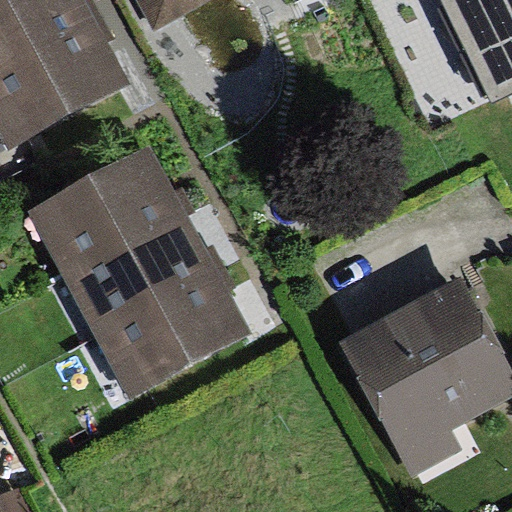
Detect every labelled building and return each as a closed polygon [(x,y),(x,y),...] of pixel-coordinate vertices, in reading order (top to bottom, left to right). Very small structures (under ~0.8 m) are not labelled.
[(90,0),(0,0),(0,146),(132,78),(90,0)] [(141,0),(157,26),(203,0),(141,0)] [(511,0),(441,0),(492,105),(511,95),(511,0)] [(159,157),(39,220),(135,402),(255,339),(159,157)] [(511,400),(511,372),(466,279),(340,342),(409,479),(466,451),(454,429),(511,400)]
